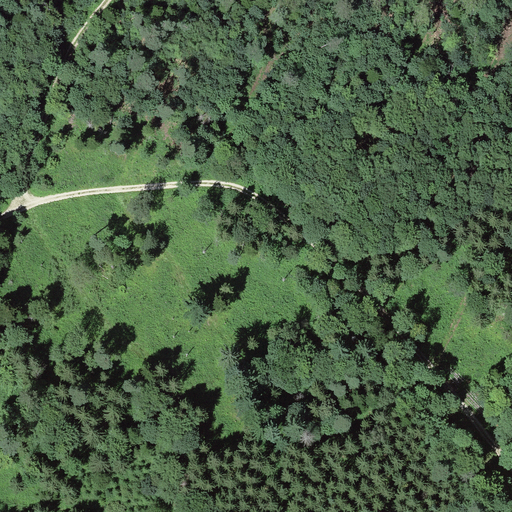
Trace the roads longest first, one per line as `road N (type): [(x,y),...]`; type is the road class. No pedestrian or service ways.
road 1 (track): [(511,464),(378,307),(249,189),(194,184),(13,206)]
road 2 (track): [(83,511),(8,331),(0,290)]
road 3 (track): [(13,206),(65,59),(107,0)]
